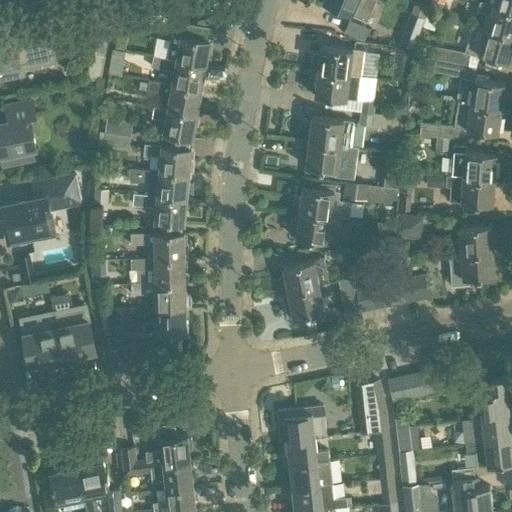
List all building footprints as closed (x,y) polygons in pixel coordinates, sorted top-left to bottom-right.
[(321,0),(322,1),(366,20),(375,0),(321,0)] [(479,0),(476,11),(488,15),(484,28),(511,35),(511,9),(492,4),(479,0)] [(511,0),(492,0),(492,4),(511,9),(511,0)] [(415,1),(411,13),(422,17),(427,5),(415,1)] [(348,20),(343,31),(363,40),(368,28),(348,20)] [(189,36),(170,32),(166,57),(204,64),(205,62),(208,63),(210,51),(207,50),(211,26),(192,23),(189,36)] [(433,45),(431,57),(447,60),(459,62),(468,64),(470,53),(478,56),(479,53),(508,61),(511,48),(511,35),(484,28),(472,24),(464,51),(433,45)] [(16,30),(0,33),(0,76),(21,72),(21,73),(22,73),(20,61),(56,54),(50,25),(17,31),(16,30)] [(404,31),(400,42),(411,47),(416,35),(404,31)] [(116,36),(115,47),(125,48),(126,38),(116,36)] [(313,54),(311,66),(317,67),(317,69),(358,75),(360,75),(364,49),(352,48),(320,43),(319,54),(313,54)] [(394,59),(392,77),(407,79),(409,61),(410,48),(396,46),(394,59)] [(91,48),(85,79),(100,76),(106,51),(91,48)] [(153,54),(151,65),(174,69),(171,83),(200,88),(204,64),(166,57),(153,54)] [(447,60),(444,72),(457,74),(459,62),(447,60)] [(317,69),(314,94),(326,96),(345,99),(345,96),(357,98),(360,75),(358,75),(317,69)] [(457,100),(458,100),(501,107),(505,81),(473,76),(473,79),(460,77),(457,100)] [(148,79),(146,90),(170,94),(167,107),(195,113),(200,88),(171,83),(148,79)] [(6,115),(0,116),(0,162),(1,167),(35,159),(32,145),(36,145),(33,131),(38,130),(31,95),(3,101),(6,115)] [(361,98),(360,111),(372,112),(374,100),(361,98)] [(420,120),(419,134),(436,135),(448,137),(458,138),(459,126),(497,132),(501,107),(458,100),(454,123),(420,120)] [(393,103),(392,114),(405,116),(406,104),(393,103)] [(153,105),(151,116),(165,119),(163,132),(191,137),(195,113),(167,107),(153,105)] [(360,111),(358,123),(385,126),(386,114),(372,112),(360,111)] [(311,114),(308,140),(356,146),(349,145),(353,120),(311,114)] [(106,117),(104,131),(130,134),(132,120),(106,117)] [(104,131),(103,143),(128,147),(130,134),(104,131)] [(436,135),(435,148),(447,149),(448,137),(436,135)] [(308,140),(304,165),(335,169),(334,175),(347,177),(349,164),(354,164),(356,146),(308,140)] [(144,143),(143,153),(160,155),(158,169),(187,172),(187,171),(191,171),(193,170),(194,160),(192,159),(189,158),(190,147),(189,147),(174,145),(144,143)] [(452,143),(450,175),(494,178),(496,152),(465,150),(465,144),(452,143)] [(148,168),(128,166),(130,181),(147,180),(146,193),(185,197),(185,196),(192,197),(193,182),(186,182),(187,172),(158,169),(148,168)] [(386,168),(383,186),(397,187),(399,170),(386,168)] [(32,196),(0,202),(0,206),(7,243),(55,233),(49,207),(81,201),(75,172),(29,181),(32,196)] [(106,172),(105,182),(120,184),(121,173),(106,172)] [(427,173),(426,184),(442,185),(443,174),(427,173)] [(446,174),(445,185),(450,185),(449,200),(492,203),(494,178),(450,175),(446,174)] [(345,181),(343,195),(365,198),(367,184),(345,181)] [(296,197),(295,206),(298,209),(298,211),(341,216),(348,217),(350,201),(338,199),(339,190),(333,189),(334,184),(319,182),(318,187),(301,185),(300,195),(296,197)] [(94,188),(92,207),(106,208),(108,189),(94,188)] [(133,191),(131,202),(155,205),(154,219),(182,222),(185,197),(146,193),(133,191)] [(400,203),(399,209),(410,210),(411,204),(412,194),(401,193),(400,203)] [(291,219),(289,233),(295,234),(295,236),(327,240),(329,225),(340,227),(341,216),(298,211),(297,220),(291,219)] [(397,214),(395,234),(419,237),(421,217),(397,214)] [(490,223),(459,226),(460,250),(460,251),(492,249),(490,223)] [(183,231),(130,232),(130,243),(147,243),(148,257),(183,257),(183,256),(187,256),(187,242),(183,242),(183,231)] [(381,233),(378,249),(390,250),(392,234),(381,233)] [(342,248),(341,261),(373,262),(374,250),(342,248)] [(460,250),(448,251),(450,285),(469,283),(468,276),(494,274),(492,249),(460,251),(460,250)] [(403,255),(390,257),(391,273),(404,272),(403,255)] [(280,274),(278,278),(280,288),(283,290),(287,289),(287,290),(318,283),(318,282),(328,280),(323,256),(282,265),(284,274),(280,274)] [(148,257),(130,257),(130,268),(154,268),(155,281),(183,281),(183,257),(148,257)] [(424,272),(412,275),(416,298),(429,296),(424,272)] [(412,275),(401,277),(405,300),(416,298),(412,275)] [(352,277),(338,280),(346,316),(360,313),(359,310),(354,286),(352,277)] [(401,277),(389,279),(394,303),(405,300),(401,277)] [(389,279),(378,282),(382,305),(394,303),(389,279)] [(290,304),(285,305),(287,315),(292,314),(292,315),(324,309),(320,293),(330,291),(328,280),(318,282),(318,283),(287,290),(289,300),(290,304)] [(155,281),(131,282),(131,293),(155,292),(155,306),(184,306),(183,281),(155,281)] [(378,282),(366,284),(371,307),(382,305),(378,282)] [(366,284),(354,286),(359,310),(371,307),(366,284)] [(19,286),(7,289),(9,301),(22,299),(21,297),(19,286)] [(85,304),(53,310),(64,366),(84,362),(82,352),(95,350),(85,304)] [(131,307),(98,308),(104,334),(132,333),(132,318),(155,317),(156,332),(184,331),(184,306),(155,306),(131,306),(131,307)] [(53,310),(21,317),(30,362),(43,360),(45,370),(64,366),(53,310)] [(433,366),(421,369),(426,393),(438,390),(433,366)] [(421,369),(410,371),(415,395),(426,393),(421,369)] [(410,371),(398,374),(403,397),(415,395),(410,371)] [(398,374),(386,376),(392,400),(403,397),(398,374)] [(479,408),(471,409),(472,417),(508,412),(504,376),(488,378),(490,390),(477,391),(479,408)] [(366,380),(354,383),(362,429),(374,428),(386,426),(385,418),(384,401),(379,378),(366,380)] [(307,405),(277,408),(279,429),(285,428),(286,438),(314,434),(315,435),(326,434),(323,403),(307,405)] [(508,412),(472,417),(475,440),(511,436),(508,412)] [(407,424),(406,415),(393,416),(395,426),(407,424)] [(189,458),(188,447),(192,447),(191,436),(187,437),(187,433),(175,435),(174,423),(159,424),(160,436),(161,447),(145,449),(146,457),(151,456),(152,462),(189,458)] [(417,423),(407,424),(395,426),(397,449),(410,448),(419,447),(417,423)] [(386,426),(374,428),(379,476),(392,474),(386,426)] [(314,434),(286,438),(289,462),(327,457),(329,457),(328,448),(316,449),(315,435),(314,434)] [(473,441),(465,441),(466,452),(474,451),(476,465),(511,461),(511,443),(511,444),(511,436),(475,440),(473,441)] [(134,444),(120,446),(123,472),(140,470),(139,457),(135,458),(134,444)] [(410,448),(397,449),(398,458),(411,457),(410,448)] [(153,469),(152,462),(151,456),(146,457),(139,457),(140,470),(151,469),(153,469)] [(327,457),(289,462),(292,485),(329,481),(327,457)] [(102,458),(76,464),(84,504),(85,511),(87,511),(98,510),(95,496),(109,493),(102,458)] [(153,469),(151,469),(152,477),(164,476),(165,487),(192,484),(191,472),(194,472),(193,461),(190,462),(189,458),(152,462),(153,469)] [(53,487),(43,489),(47,511),(58,511),(57,504),(62,503),(63,509),(84,504),(76,464),(49,469),(53,487)] [(473,466),(452,469),(453,478),(474,475),(473,466)] [(392,474),(379,476),(381,492),(394,490),(392,474)] [(450,478),(454,511),(458,511),(491,508),(488,484),(478,485),(477,474),(474,475),(453,478),(453,477),(450,478)] [(329,481),(292,485),(294,509),(332,505),(347,504),(346,495),(331,496),(329,481)] [(422,511),(420,481),(402,483),(404,511),(422,511)] [(166,498),(148,500),(149,508),(157,507),(157,511),(167,511),(168,511),(195,509),(194,498),(197,498),(196,487),(193,487),(192,484),(165,487),(166,498)] [(398,511),(397,499),(379,501),(380,511),(398,511)]
